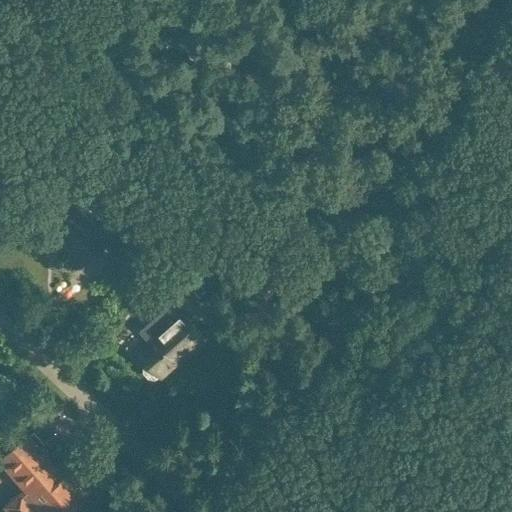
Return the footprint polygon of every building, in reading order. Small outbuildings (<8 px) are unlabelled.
[(90,189),(69,166),(46,186),(67,210),(90,189)] [(78,206),(71,213),(56,226),(66,238),(63,241),(84,263),(109,240),(78,206)] [(141,217),(111,243),(119,252),(149,226),(158,218),(150,209),(141,217)] [(176,297),(139,330),(149,342),(139,352),(145,359),(142,364),(143,370),(147,375),(153,376),(158,374),(159,375),(204,336),(184,314),(200,301),(190,290),(178,276),(166,287),(176,297)] [(45,452),(32,438),(29,433),(0,458),(0,461),(24,489),(5,505),(11,511),(76,511),(86,503),(75,490),(73,492),(65,484),(63,485),(57,478),(59,476),(53,470),(54,470),(42,455),(45,452)]
